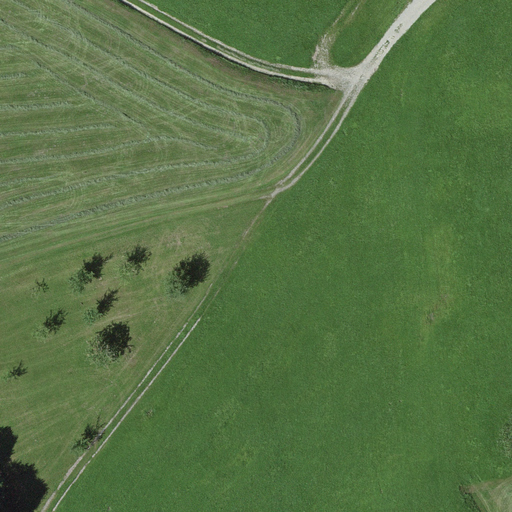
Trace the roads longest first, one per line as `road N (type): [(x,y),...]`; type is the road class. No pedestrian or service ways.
road 1 (track): [(431,0),(362,75),(332,140),(282,185),(0,266)]
road 2 (track): [(282,185),(56,487),(48,511)]
road 3 (track): [(362,75),(302,78),(212,50),(123,0)]
